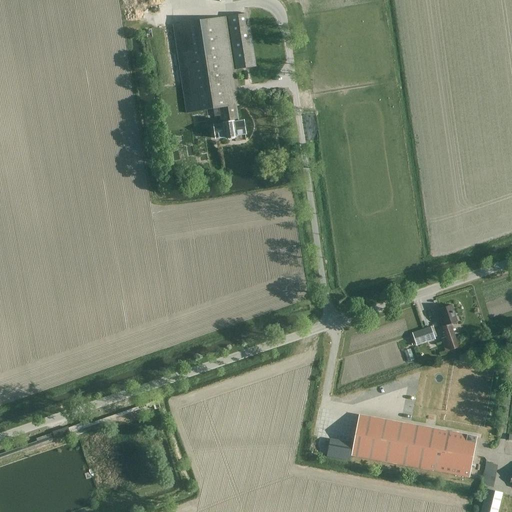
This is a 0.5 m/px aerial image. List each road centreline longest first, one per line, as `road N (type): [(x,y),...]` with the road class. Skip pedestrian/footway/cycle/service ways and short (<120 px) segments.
road 1 (tertiary): [(0,438),(511,263)]
road 2 (unknown): [(332,324),(325,406),(342,412),(409,390)]
